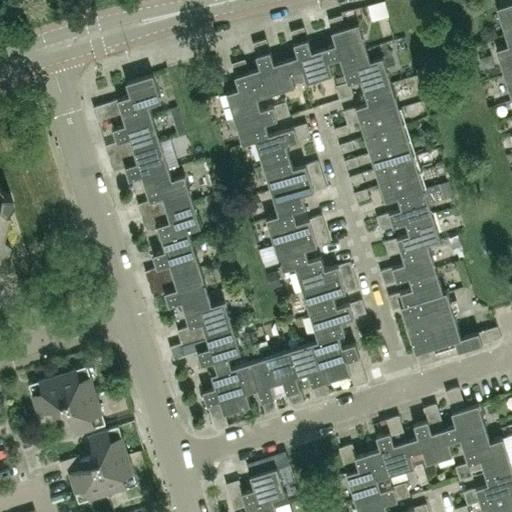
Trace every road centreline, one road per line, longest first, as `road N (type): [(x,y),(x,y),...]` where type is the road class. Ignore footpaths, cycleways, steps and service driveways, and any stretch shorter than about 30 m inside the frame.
road 1 (residential): [(401,391),(315,116)]
road 2 (residential): [(127,311),(50,61)]
road 3 (residential): [(174,459),(401,391)]
road 4 (residential): [(174,459),(127,311)]
road 5 (tertiary): [(50,61),(191,9)]
road 6 (tertiary): [(191,9),(44,40)]
road 7 (residential): [(0,352),(127,311)]
